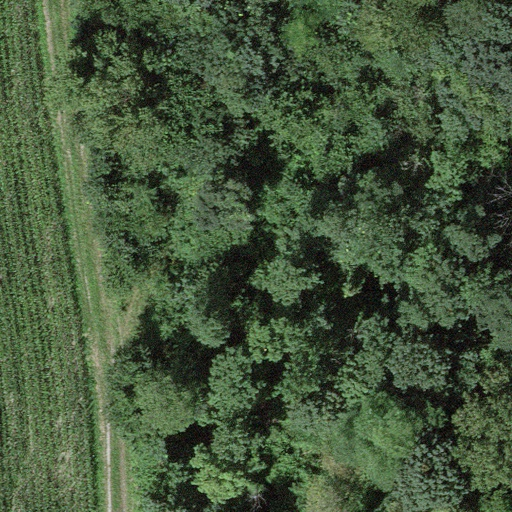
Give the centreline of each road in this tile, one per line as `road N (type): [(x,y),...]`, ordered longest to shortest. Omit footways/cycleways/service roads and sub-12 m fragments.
road 1 (track): [(117,511),(115,389),(56,0)]
road 2 (track): [(115,389),(326,0)]
